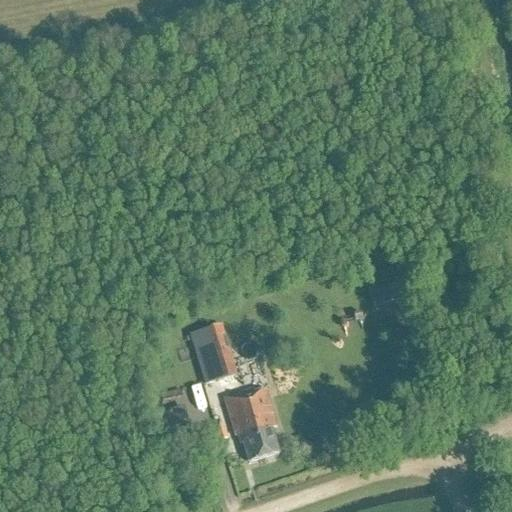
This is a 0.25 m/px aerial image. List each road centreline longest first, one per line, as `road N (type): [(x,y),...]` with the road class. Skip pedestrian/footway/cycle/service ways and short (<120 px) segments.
road 1 (track): [(477,0),(511,248)]
road 2 (track): [(278,511),(511,425)]
